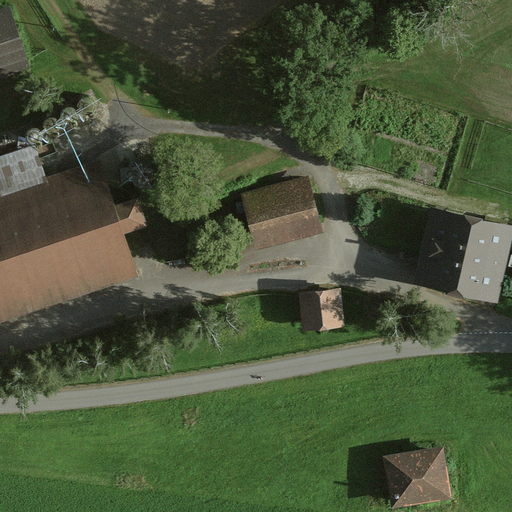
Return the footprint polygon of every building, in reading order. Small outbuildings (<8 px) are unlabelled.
[(13,12),(0,16),(0,77),(31,68),(13,12)] [(89,98),(85,100),(82,104),(82,109),(86,113),(90,114),(95,112),(97,108),(97,103),(94,99),(89,98)] [(72,107),(68,109),(65,113),(65,118),(69,122),(73,123),(78,121),(80,117),(80,112),(77,109),(72,107)] [(54,118),(50,120),(47,124),(48,129),(51,132),(56,133),(60,132),(63,127),(62,123),(59,119),(54,118)] [(36,127),(31,129),(29,133),(29,138),(32,142),(37,143),(41,141),(44,137),(44,132),(40,128),(36,127)] [(37,147),(0,159),(0,320),(136,273),(99,171),(52,187),(37,147)] [(139,159),(133,166),(132,176),(138,183),(147,185),(155,181),(159,173),(157,164),(149,158),(139,159)] [(308,180),(247,198),(262,247),(323,229),(308,180)] [(511,245),(511,232),(436,215),(422,277),(501,294),(511,245)] [(346,289),(307,293),(311,326),(349,322),(346,289)] [(454,449),(395,461),(404,505),(463,494),(454,449)]
